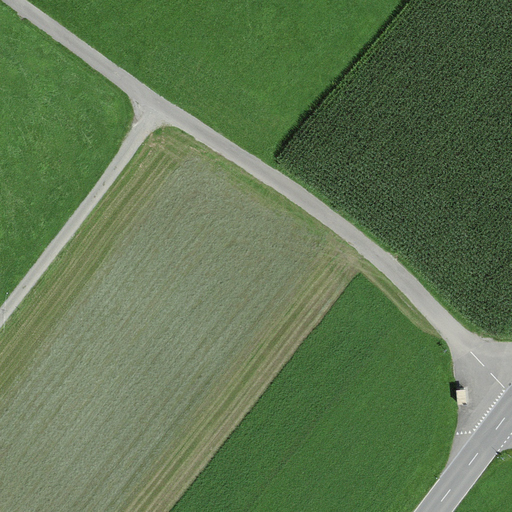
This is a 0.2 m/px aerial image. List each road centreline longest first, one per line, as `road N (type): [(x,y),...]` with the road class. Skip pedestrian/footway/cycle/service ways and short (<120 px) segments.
road 1 (track): [(511,399),(390,267),(330,217),(10,0)]
road 2 (track): [(157,103),(0,321)]
road 3 (tertiary): [(511,409),(433,511)]
